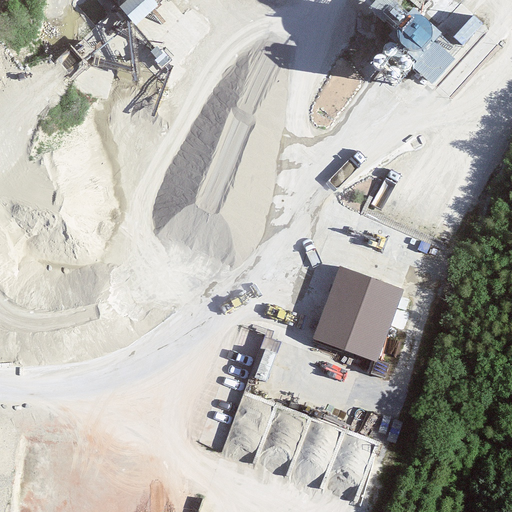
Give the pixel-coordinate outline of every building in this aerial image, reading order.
[(151,0),(128,0),(120,7),(136,25),(157,7),(151,0)] [(397,28),(408,17),(389,0),(378,0),(371,9),(386,24),(389,21),(397,28)] [(430,38),(435,43),(441,36),(414,10),(408,17),(397,28),(391,35),(413,56),(430,38)] [(475,17),(455,37),(463,45),(483,24),(475,17)] [(432,84),(454,61),(435,43),(430,38),(413,56),(408,61),(432,84)] [(403,289),(341,266),(314,338),(376,361),(403,289)]
